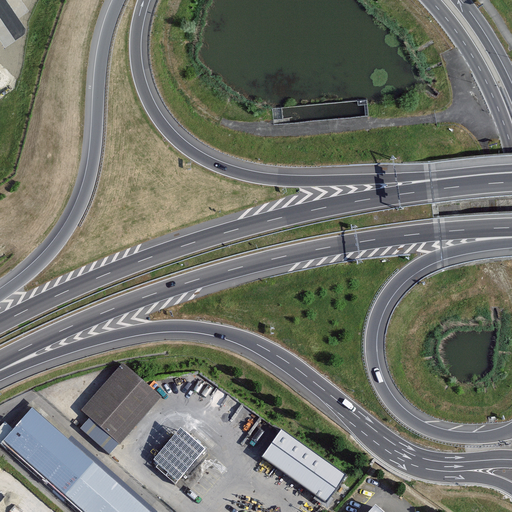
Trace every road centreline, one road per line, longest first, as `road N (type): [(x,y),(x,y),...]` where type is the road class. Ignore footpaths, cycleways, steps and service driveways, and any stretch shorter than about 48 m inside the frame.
road 1 (motorway): [(511,182),(275,218),(141,260),(0,323)]
road 2 (motorway): [(0,360),(111,309),(236,268),(364,241),(511,227)]
road 3 (motorway): [(511,180),(291,181),(219,167),(177,141),(151,108),(135,49),(143,0)]
road 4 (motorway): [(0,375),(134,330),(209,329),(284,360),(419,457)]
road 5 (motorway): [(511,430),(455,437),(426,429),(385,394),(371,351),(376,313),(404,275),(452,251),(511,240)]
road 6 (motorway): [(119,0),(104,43),(83,200),(58,243),(0,296)]
road 7 (unknown): [(163,511),(34,399),(0,416)]
road 8 (secondary): [(430,0),(478,67),(511,150)]
